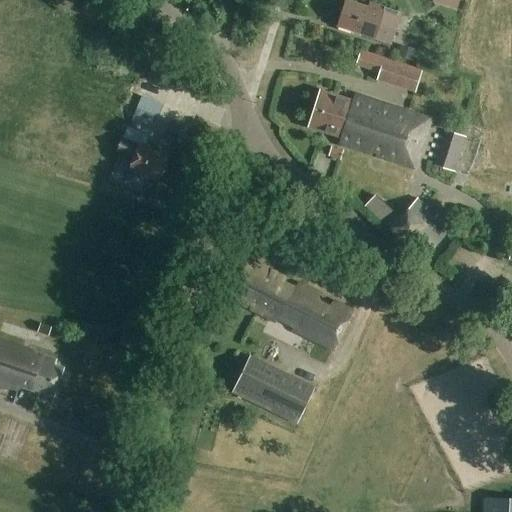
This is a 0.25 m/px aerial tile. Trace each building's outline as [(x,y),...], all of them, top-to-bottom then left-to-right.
[(337,25),(373,37),(392,43),(401,15),(383,9),(369,4),(367,8),(345,1),(337,25)] [(412,60),(414,50),(399,46),(396,56),(412,60)] [(380,73),(377,81),(414,93),(421,70),(384,58),(380,73)] [(417,118),(361,99),(359,104),(350,101),(322,91),(310,126),(341,137),(339,144),(401,165),(413,169),(419,152),(417,151),(422,136),(424,137),(429,122),(417,118)] [(141,96),(131,120),(149,128),(159,104),(141,96)] [(44,145),(0,134),(0,158),(78,178),(82,163),(66,159),(71,136),(48,130),(44,145)] [(451,170),(463,137),(447,131),(435,164),(451,170)] [(120,140),(116,152),(133,159),(128,171),(156,181),(165,156),(120,140)] [(342,150),(330,146),(328,155),(339,159),(342,150)] [(392,229),(426,258),(453,227),(438,214),(435,218),(425,210),(428,206),(418,198),(403,216),(392,229)] [(376,215),(387,225),(398,212),(387,202),(376,215)] [(250,258),(229,299),(275,322),(276,320),(293,328),(292,330),(332,351),(337,341),(344,344),(348,335),(341,331),(353,309),(334,300),(331,307),(318,300),(321,294),(297,282),(294,288),(282,282),(285,276),(250,258)] [(50,326),(40,323),(37,332),(47,335),(50,326)] [(50,396),(60,366),(51,363),(53,358),(0,339),(0,384),(8,387),(9,384),(16,386),(17,384),(50,396)] [(297,425),(316,386),(250,355),(232,393),(297,425)] [(511,511),(511,498),(483,497),(482,511),(511,511)] [(436,499),(435,511),(476,511),(477,500),(436,499)]
